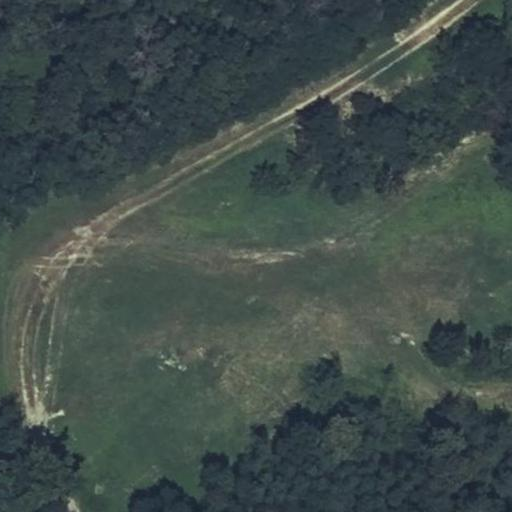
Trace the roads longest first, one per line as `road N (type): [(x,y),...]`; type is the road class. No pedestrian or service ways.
road 1 (track): [(65,511),(49,476),(29,375),(30,333),(55,264),(87,231),(370,71),(470,0)]
road 2 (track): [(42,295),(91,248),(143,247),(234,262),(302,254),(511,133)]
